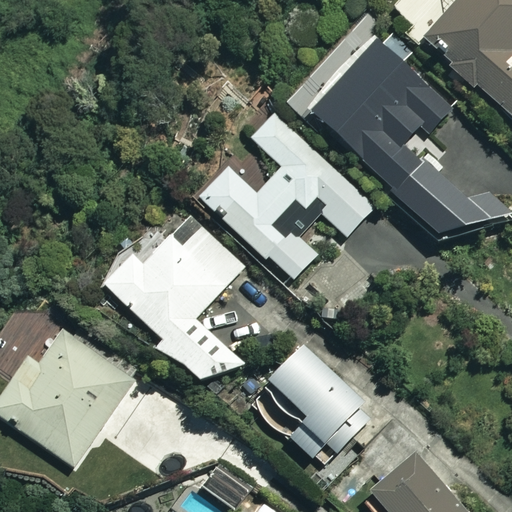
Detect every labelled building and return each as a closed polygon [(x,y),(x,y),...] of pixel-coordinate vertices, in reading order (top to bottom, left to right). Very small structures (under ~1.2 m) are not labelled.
[(511,0),(463,0),(426,43),(511,118),(511,0)] [(460,115),(382,41),(313,114),(476,273),(511,235),(511,215),(490,195),(478,208),(422,155),(460,115)] [(236,175),(207,206),(275,269),(279,266),(301,287),(324,263),(303,244),(326,219),(353,244),(381,213),(280,120),(256,145),(287,174),(263,200),(236,175)] [(187,250),(178,241),(150,271),(141,263),(113,294),(169,346),(162,354),(202,387),(229,386),(254,374),(201,325),(251,272),(206,230),(187,250)] [(113,364),(68,334),(44,371),(34,364),(0,414),(0,423),(79,477),(135,396),(105,375),(113,364)] [(323,473),(382,413),(314,346),(273,388),(315,430),(297,448),(323,473)] [(464,511),(421,462),(377,501),(387,511),(464,511)] [(243,511),(259,489),(224,465),(205,491),(235,511),(243,511)]
